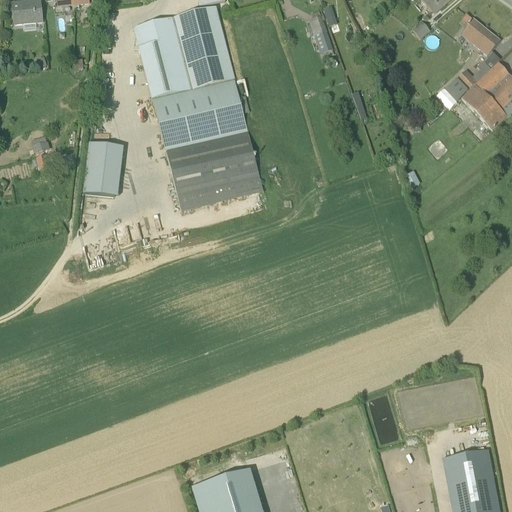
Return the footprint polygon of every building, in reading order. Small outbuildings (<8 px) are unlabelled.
[(88,0),(78,0),(79,4),(79,9),(80,9),(80,6),(89,5),(88,0)] [(421,0),(420,1),(434,16),(452,0),(421,0)] [(24,4),(12,5),(15,28),(43,25),(40,2),(33,3),(33,5),(24,6),(24,4)] [(216,10),(133,31),(144,73),(151,103),(181,216),(264,195),(234,81),(216,10)] [(309,23),(321,56),(335,51),(322,18),(309,23)] [(472,21),(460,37),(487,59),(499,44),(488,34),(486,36),(482,32),(483,30),(472,21)] [(421,23),(411,31),(416,36),(420,41),(430,33),(421,23)] [(472,79),(477,84),(491,72),(483,63),(477,69),(480,72),(472,79)] [(511,80),(498,65),(491,72),(477,84),(467,94),(461,100),(492,133),(507,119),(507,120),(511,115),(511,80)] [(466,72),(456,81),(462,88),(467,94),(477,84),(472,79),(466,72)] [(47,138),(31,142),(35,156),(50,152),(47,138)] [(95,140),(95,148),(117,148),(117,141),(95,140)] [(83,196),(118,200),(124,150),(89,147),(83,196)] [(42,161),(30,164),(32,171),(44,168),(42,161)] [(405,178),(412,190),(421,185),(414,173),(405,178)] [(495,511),(485,454),(445,462),(455,511),(495,511)] [(261,511),(250,473),(191,490),(197,511),(261,511)]
